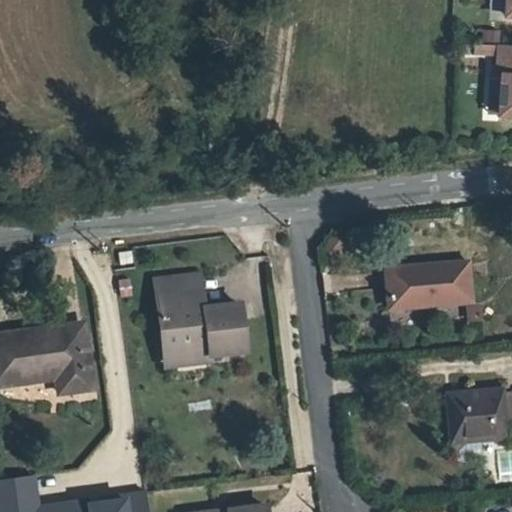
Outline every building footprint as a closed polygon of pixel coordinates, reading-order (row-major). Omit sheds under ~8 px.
[(477,30),(476,44),(497,45),(498,32),(477,30)] [(511,52),(502,52),(500,84),(503,84),(501,122),(511,122),(511,52)] [(491,122),(501,122),(503,84),(500,84),(493,83),(491,122)] [(127,246),(118,248),(119,258),(129,256),(127,246)] [(469,258),(388,267),(392,308),(474,299),(469,258)] [(154,279),(156,295),(189,291),(202,289),(200,273),(154,279)] [(202,289),(189,291),(191,308),(205,307),(202,289)] [(156,295),(163,353),(208,347),(209,354),(249,349),(243,302),(205,307),(191,308),(189,291),(156,295)] [(415,323),(415,312),(391,312),(391,323),(415,323)] [(0,388),(57,379),(61,395),(95,389),(82,323),(0,337),(0,388)] [(209,362),(209,354),(208,347),(163,353),(165,368),(209,362)] [(499,376),(441,382),(446,432),(449,433),(451,446),(461,453),(481,450),(480,430),(507,426),(506,415),(511,414),(511,379),(499,381),(499,376)] [(0,511),(73,511),(72,498),(38,503),(34,473),(0,477),(0,511)] [(85,511),(148,511),(146,490),(84,498),(85,511)] [(184,511),(183,511),(262,511),(262,503),(184,511)]
